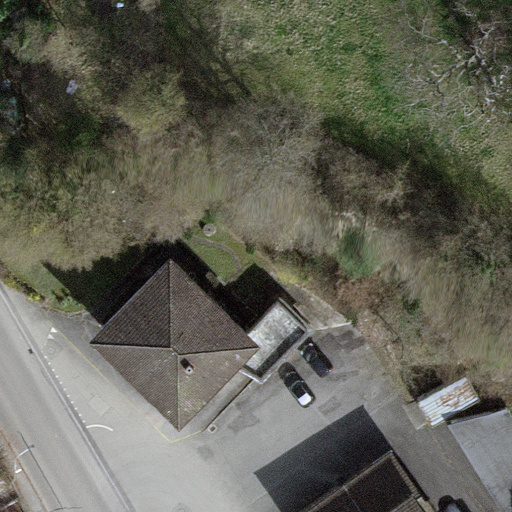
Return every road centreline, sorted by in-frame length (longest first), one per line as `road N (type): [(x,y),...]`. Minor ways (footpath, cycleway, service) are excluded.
road 1 (residential): [(194,511),(186,497),(142,477),(66,485)]
road 2 (primary): [(66,485),(0,372)]
